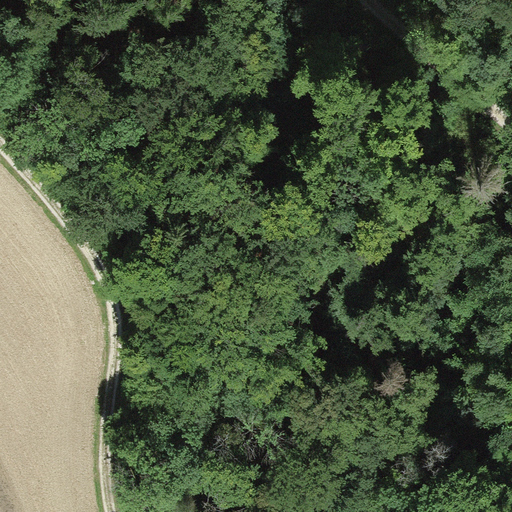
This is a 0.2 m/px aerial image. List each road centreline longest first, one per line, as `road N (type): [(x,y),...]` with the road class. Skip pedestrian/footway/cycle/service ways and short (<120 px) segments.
road 1 (track): [(113,511),(105,455),(115,324),(101,276),(67,221),(0,147)]
road 2 (track): [(511,124),(368,0)]
